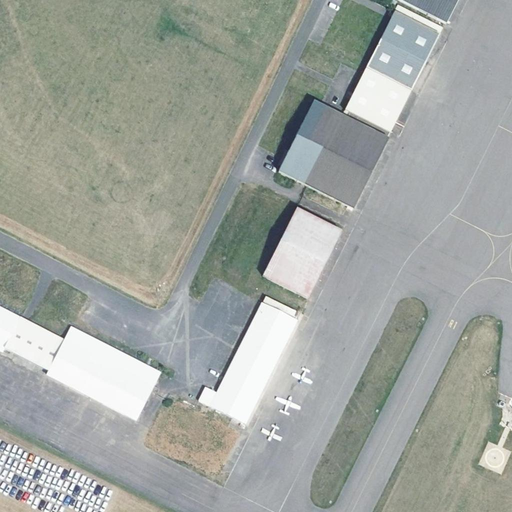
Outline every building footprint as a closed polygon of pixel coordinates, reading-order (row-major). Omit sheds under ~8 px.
[(396,0),(444,24),(456,0),(396,0)] [(397,7),(347,109),(392,130),(442,30),(397,7)] [(388,137),(318,101),(283,171),(354,206),(388,137)] [(341,232),(296,210),(262,277),(307,299),(341,232)] [(262,303),(261,303),(216,393),(205,388),(198,403),(244,426),(297,321),(293,319),(296,312),(265,297),(262,303)] [(4,350),(20,317),(5,310),(0,307),(0,352),(2,353),(4,350)] [(20,317),(4,350),(47,372),(64,339),(41,328),(20,317)] [(162,373),(70,327),(64,339),(47,372),(46,376),(137,422),(162,373)]
